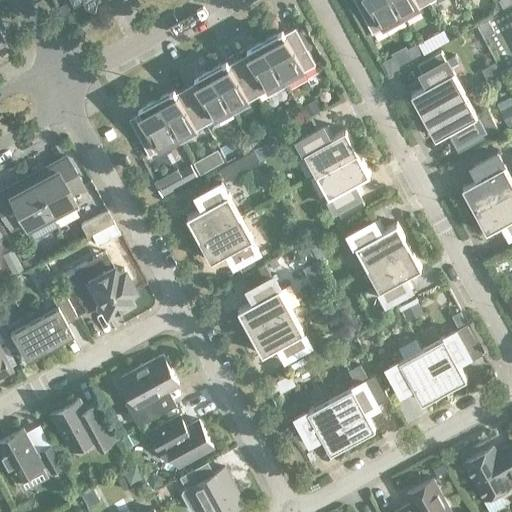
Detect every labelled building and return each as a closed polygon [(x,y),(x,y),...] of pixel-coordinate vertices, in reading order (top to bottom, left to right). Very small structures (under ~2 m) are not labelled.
[(403,15),(394,0),(354,0),(372,32),(374,31),(383,26),(385,26),(384,25),(403,15)] [(429,1),(428,0),(394,0),(403,15),(418,7),(419,7),(419,6),(428,2),(429,1)] [(490,3),(489,9),(491,15),(501,10),(496,1),(490,3)] [(487,20),(477,26),(483,37),(494,32),(487,20)] [(451,24),(446,27),(451,36),(460,31),(457,26),(451,24)] [(315,64),(296,28),(282,36),(279,31),(263,40),(285,80),(300,72),(301,71),(313,64),(313,65),(315,64)] [(431,38),(420,44),(424,51),(435,45),(431,38)] [(285,80),(263,40),(247,49),(249,54),(239,59),(258,95),(260,94),(259,94),(268,89),(270,88),(285,80)] [(390,57),(382,61),(388,72),(396,68),(390,57)] [(411,92),(423,114),(465,92),(452,70),(446,58),(422,71),(428,83),(411,92)] [(258,95),(239,59),(229,65),(226,60),(210,69),(232,109),(247,100),(247,101),(249,100),(248,100),(257,95),(258,95)] [(232,109),(210,69),(194,78),(197,82),(186,88),(206,123),(207,123),(207,122),(215,118),(216,118),(217,117),(232,109)] [(206,123),(186,88),(176,93),(174,89),(158,98),(179,137),(194,129),(195,130),(196,129),(196,128),(204,124),(205,124),(206,123)] [(476,112),(465,92),(423,114),(435,136),(447,130),(458,150),(487,135),(487,134),(498,128),(486,107),(476,112)] [(179,137),(158,98),(141,106),(144,111),(130,119),(149,154),(151,153),(160,148),(160,149),(161,148),(161,147),(179,137)] [(312,101),(302,107),(306,115),(317,109),(312,101)] [(511,102),(500,109),(509,126),(511,124),(511,102)] [(304,151),(317,173),(358,150),(346,128),(329,137),(322,126),(299,139),(305,150),(304,151)] [(265,144),(255,149),(261,159),(270,154),(265,144)] [(252,149),(238,157),(244,168),(258,160),(252,149)] [(370,172),(358,150),(317,173),(329,195),(341,217),(365,204),(353,182),(370,172)] [(218,151),(212,154),(217,164),(224,160),(218,151)] [(462,186),(475,208),(511,187),(511,178),(504,163),(503,163),(497,152),(473,165),(479,176),(462,186)] [(29,175),(50,213),(53,220),(77,207),(74,202),(87,195),(65,155),(64,155),(67,162),(48,172),(45,166),(29,175)] [(193,166),(180,173),(185,181),(197,175),(193,166)] [(50,213),(29,175),(12,184),(16,190),(0,198),(0,209),(10,227),(22,220),(26,226),(50,213)] [(187,215),(199,237),(240,214),(228,192),(221,181),(198,194),(204,206),(187,215)] [(511,187),(475,208),(487,230),(504,221),(510,232),(511,230),(511,187)] [(113,220),(107,209),(80,224),(86,235),(90,233),(113,220)] [(252,236),(240,214),(199,237),(211,259),(228,250),(234,261),(258,248),(252,237),(252,236)] [(356,244),(368,266),(409,244),(397,222),(380,231),(374,219),(350,232),(356,244)] [(119,231),(113,220),(90,233),(96,244),(119,231)] [(421,266),(409,244),(368,266),(380,288),(386,300),(410,287),(404,275),(421,266)] [(33,254),(22,260),(25,267),(37,260),(33,254)] [(93,274),(92,272),(85,260),(64,272),(85,311),(94,306),(102,308),(106,315),(107,315),(106,313),(115,308),(116,310),(117,309),(116,308),(132,299),(128,292),(135,288),(123,267),(116,271),(112,264),(93,274)] [(251,260),(238,267),(242,274),(255,267),(251,260)] [(238,308),(250,330),(291,308),(279,286),(273,275),(249,288),(255,299),(238,308)] [(322,277),(311,283),(317,294),(328,288),(322,277)] [(24,358),(72,332),(66,321),(77,315),(59,284),(48,290),(55,304),(9,329),(10,332),(17,346),(24,358)] [(416,302),(402,309),(407,318),(417,312),(413,304),(417,302),(416,302)] [(304,330),(291,308),(250,330),(262,353),(279,343),(286,355),(309,342),(303,330),(304,330)] [(347,324),(339,328),(344,339),(353,334),(347,324)] [(444,335),(422,347),(444,388),(466,376),(457,359),(468,353),(455,329),(444,335)] [(10,332),(2,337),(9,350),(17,346),(10,332)] [(444,388),(422,347),(400,359),(400,360),(388,366),(401,390),(413,383),(422,400),(444,388)] [(160,413),(152,398),(179,383),(163,353),(121,376),(132,397),(125,401),(138,425),(160,413)] [(353,385),(330,397),(353,438),(375,426),(366,409),(377,403),(364,379),(353,385)] [(275,383),(269,387),(272,393),(279,390),(275,383)] [(97,435),(97,436),(102,445),(115,438),(95,401),(83,407),(78,397),(52,411),(72,449),(97,435)] [(353,438),(330,397),(308,409),(297,416),(310,440),(322,433),(331,450),(353,438)] [(186,426),(180,414),(150,430),(162,451),(169,447),(178,465),(213,446),(199,419),(186,426)] [(43,464),(23,427),(0,439),(0,448),(16,479),(43,464)] [(133,428),(122,435),(128,446),(140,440),(133,428)] [(511,442),(496,452),(492,445),(464,460),(485,498),(511,482),(511,480),(509,475),(511,473),(511,442)] [(51,443),(41,448),(53,471),(63,466),(51,443)] [(120,454),(119,458),(122,464),(130,459),(126,451),(120,454)] [(195,511),(205,505),(208,511),(225,511),(241,503),(230,482),(233,481),(225,466),(214,472),(208,460),(180,475),(186,487),(183,488),(181,492),(191,510),(195,511)] [(145,472),(142,474),(144,478),(150,490),(151,491),(154,490),(153,488),(163,483),(159,476),(153,474),(147,477),(145,472)] [(406,492),(412,501),(392,511),(451,511),(433,477),(406,492)] [(94,488),(82,494),(88,505),(100,499),(94,488)]
